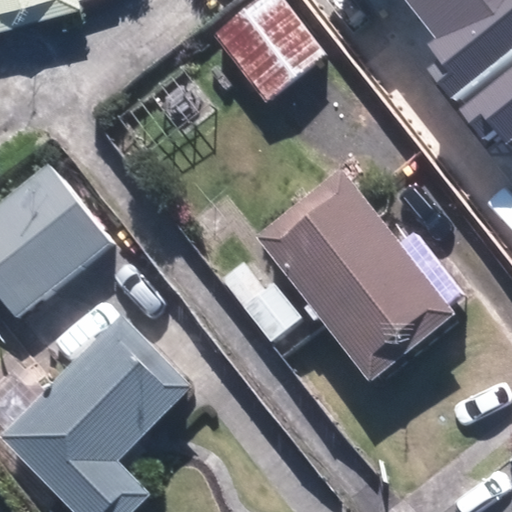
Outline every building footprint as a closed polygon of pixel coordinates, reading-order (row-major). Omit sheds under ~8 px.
[(77,0),(0,0),(0,29),(79,6),(77,0)] [(287,0),(266,0),(216,37),(267,107),(331,60),(287,0)] [(511,0),(404,0),(434,37),(424,45),(433,57),(426,63),(457,101),(511,57),(511,0)] [(511,70),(459,112),(492,153),(511,137),(511,70)] [(357,169),(283,235),(393,358),(467,293),(357,169)] [(92,247),(32,179),(0,207),(0,285),(21,309),(92,247)] [(179,382),(124,329),(13,440),(86,511),(116,511),(137,491),(103,458),(179,382)]
